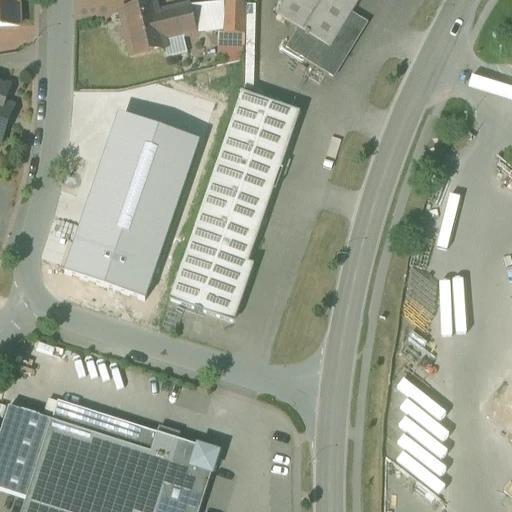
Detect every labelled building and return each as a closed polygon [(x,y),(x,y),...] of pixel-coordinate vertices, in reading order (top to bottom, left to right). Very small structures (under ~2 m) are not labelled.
[(18,0),(0,0),(0,27),(19,27),(18,0)] [(288,0),(278,17),(298,30),(329,49),(350,14),(359,0),(288,0)] [(246,5),(225,4),(223,35),(245,36),(246,5)] [(155,6),(122,14),(132,57),(165,49),(163,43),(157,15),(155,6)] [(188,8),(157,15),(163,43),(195,35),(188,8)] [(329,49),(298,30),(286,50),(333,80),(367,25),(350,14),(329,49)] [(199,72),(203,96),(228,92),(224,68),(199,72)] [(9,90),(0,86),(0,143),(12,110),(3,106),(9,90)] [(242,96),(171,303),(233,324),(240,304),(235,302),(240,286),(246,288),(253,267),(247,265),(299,115),(242,96)] [(121,124),(67,280),(146,306),(200,150),(121,124)] [(42,421),(9,410),(0,437),(0,493),(27,502),(58,405),(48,402),(42,421)] [(155,436),(58,405),(27,502),(23,511),(199,511),(212,474),(211,474),(217,456),(176,443),(179,436),(160,430),(158,437),(155,436)]
